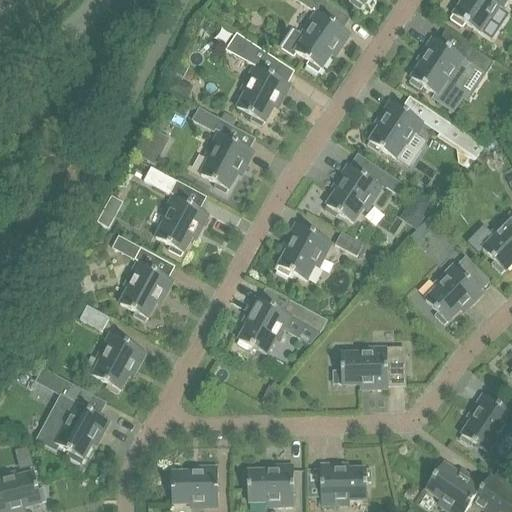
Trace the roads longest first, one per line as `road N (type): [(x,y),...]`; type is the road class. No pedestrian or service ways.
road 1 (residential): [(154,430),(262,230),(412,0)]
road 2 (residential): [(391,427),(154,430)]
road 3 (residential): [(511,313),(419,421),(391,427)]
road 4 (unclassified): [(0,81),(94,0)]
